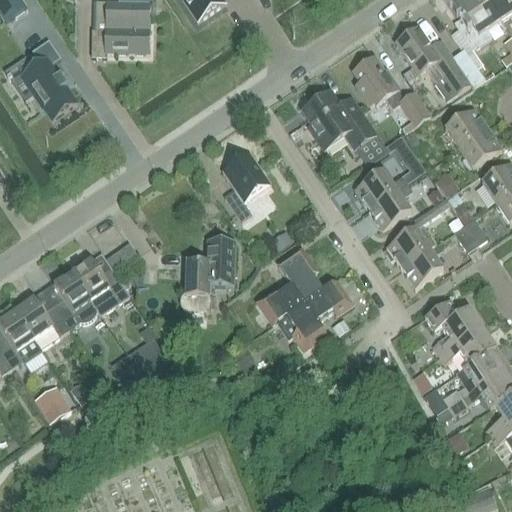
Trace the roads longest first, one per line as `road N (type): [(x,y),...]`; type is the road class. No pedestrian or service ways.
road 1 (residential): [(0,269),(253,98)]
road 2 (residential): [(391,306),(253,98)]
road 3 (residential): [(253,98),(400,0)]
